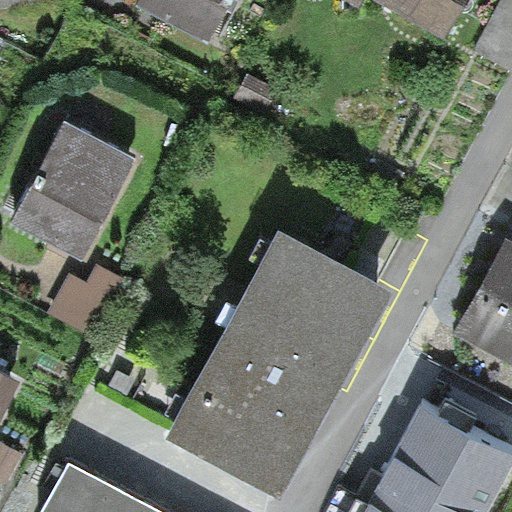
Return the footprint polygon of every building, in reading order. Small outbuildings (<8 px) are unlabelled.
[(224,0),(159,0),(210,27),(224,0)] [(466,0),(365,0),(366,0),(389,0),(447,34),(466,0)] [(511,0),(500,0),(475,48),(509,67),(511,61),(511,0)] [(268,90),(243,75),(229,98),(254,113),(268,90)] [(137,142),(68,106),(13,207),(82,244),(137,142)] [(390,268),(284,211),(173,414),(279,471),(390,268)] [(511,357),(511,231),(507,229),(454,326),(511,357)] [(101,328),(128,271),(89,252),(62,309),(101,328)] [(0,413),(16,384),(0,375),(0,413)] [(364,511),(490,511),(511,477),(511,436),(435,392),(364,511)] [(0,476),(13,454),(0,446),(0,476)] [(186,511),(70,452),(65,461),(38,511),(186,511)]
